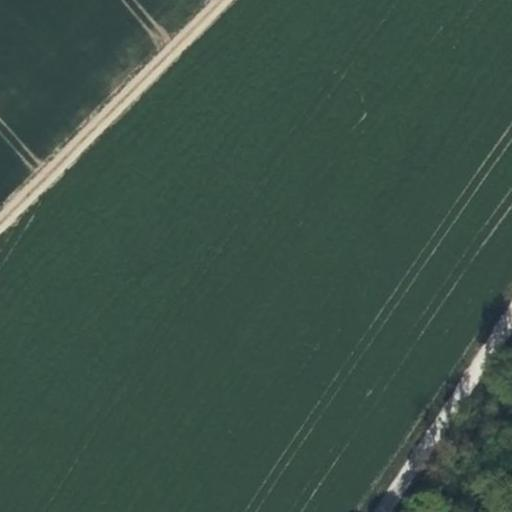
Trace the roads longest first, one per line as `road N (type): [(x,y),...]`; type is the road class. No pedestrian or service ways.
road 1 (track): [(0,223),(222,0)]
road 2 (track): [(511,319),(380,511)]
